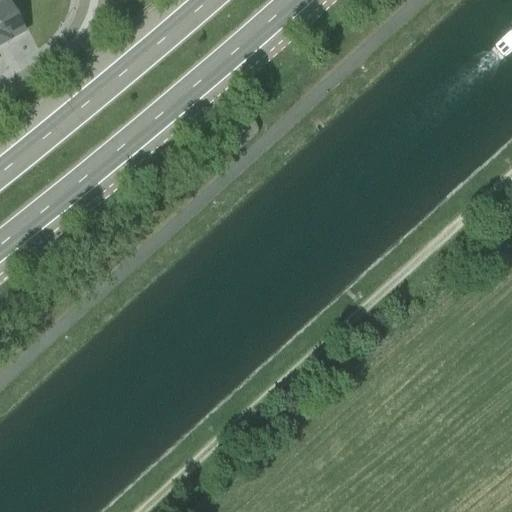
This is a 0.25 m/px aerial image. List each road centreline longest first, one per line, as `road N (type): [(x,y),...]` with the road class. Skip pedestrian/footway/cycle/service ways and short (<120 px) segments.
road 1 (track): [(135,511),(511,171)]
road 2 (primary): [(0,244),(291,0)]
road 3 (primary): [(206,0),(0,172)]
road 4 (residential): [(91,0),(68,44),(0,92)]
